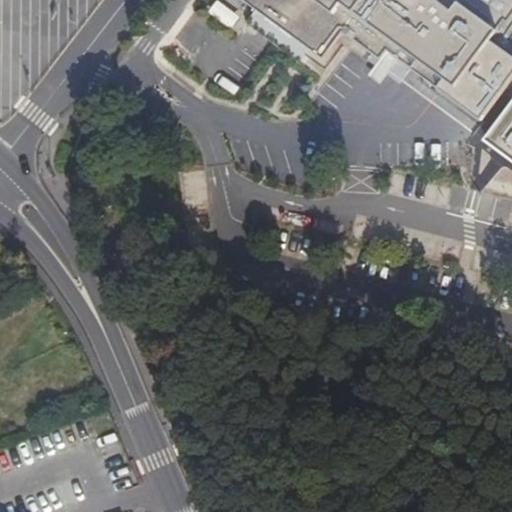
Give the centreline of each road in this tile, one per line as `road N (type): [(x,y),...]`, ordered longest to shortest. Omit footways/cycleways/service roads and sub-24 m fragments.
road 1 (residential): [(3,159),(129,0)]
road 2 (tertiary): [(178,511),(101,327)]
road 3 (tertiary): [(101,327),(63,228),(3,159)]
road 4 (tertiary): [(0,217),(101,327)]
